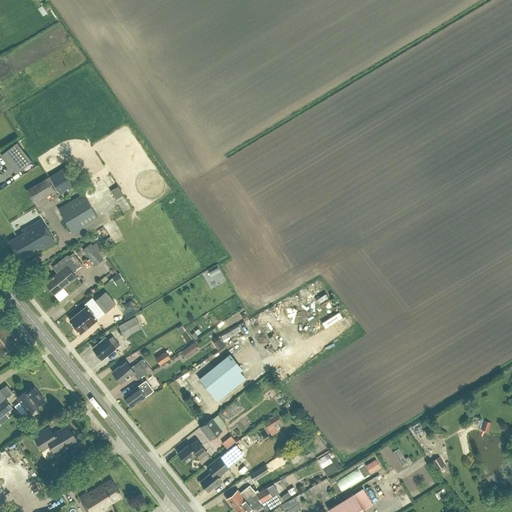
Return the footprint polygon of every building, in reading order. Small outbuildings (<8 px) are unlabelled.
[(16,141),(1,154),(16,173),(32,160),(16,141)] [(65,165),(49,176),(60,194),(76,184),(65,165)] [(41,180),(49,193),(55,190),(47,177),(41,180)] [(58,209),(72,233),(98,217),(84,193),(58,209)] [(41,219),(22,230),(23,233),(9,241),(21,261),(54,241),(41,219)] [(103,258),(98,252),(102,249),(96,241),(92,244),(91,242),(82,249),(95,265),(103,258)] [(72,272),(72,271),(82,263),(73,251),(66,256),(65,255),(51,266),(56,272),(57,273),(66,264),(72,272)] [(44,282),(54,294),(76,276),(72,271),(72,272),(66,264),(57,273),(56,272),(51,276),(44,282)] [(202,271),(209,287),(224,282),(217,265),(202,271)] [(119,274),(114,276),(118,283),(123,280),(119,274)] [(101,295),(94,301),(104,313),(111,308),(108,303),(112,300),(105,291),(101,295)] [(69,320),(78,330),(80,333),(83,330),(96,319),(86,306),(69,320)] [(322,328),(340,317),(336,310),(318,321),(322,328)] [(128,327),(138,321),(135,316),(117,325),(124,337),(132,333),(128,327)] [(0,351),(2,354),(14,344),(7,336),(10,334),(1,322),(0,321),(0,351)] [(105,337),(92,348),(102,359),(115,349),(114,348),(108,340),(105,337)] [(184,358),(197,349),(192,341),(178,350),(184,358)] [(159,364),(170,357),(165,350),(155,357),(159,364)] [(217,401),(245,378),(239,371),(242,369),(231,354),(230,353),(202,376),(198,378),(217,401)] [(147,372),(144,368),(147,366),(142,359),(130,368),(126,362),(119,367),(119,366),(112,372),(121,382),(133,373),(138,379),(147,372)] [(137,386),(123,395),(131,406),(153,390),(146,380),(137,386)] [(13,392),(7,385),(0,390),(6,397),(13,392)] [(45,400),(33,386),(25,393),(23,391),(16,397),(29,413),(35,408),(45,400)] [(4,398),(0,401),(0,417),(12,408),(4,398)] [(229,412),(239,405),(236,400),(226,407),(229,412)] [(226,425),(217,414),(212,418),(212,417),(199,427),(209,440),(222,430),(221,429),(226,425)] [(276,414),(263,422),(267,428),(280,420),(276,414)] [(68,425),(53,434),(49,428),(34,437),(41,450),(50,444),(55,454),(68,446),(68,445),(76,440),(68,425)] [(224,447),(233,441),(228,434),(219,441),(224,447)] [(207,452),(196,439),(189,445),(188,444),(177,453),(185,462),(196,453),(200,458),(207,452)] [(235,444),(228,450),(233,457),(241,451),(235,444)] [(399,465),(405,461),(398,447),(392,450),(399,465)] [(327,453),(332,462),(338,471),(342,468),(331,451),(327,453)] [(322,468),(332,462),(327,453),(317,459),(322,468)] [(208,491),(215,485),(216,486),(222,481),(218,476),(229,467),(219,456),(206,466),(211,472),(200,481),(208,491)] [(439,456),(430,462),(436,471),(445,465),(439,456)] [(302,457),(290,463),(293,468),(305,463),(302,457)] [(381,467),(376,459),(365,465),(370,473),(381,467)] [(253,480),(263,473),(269,469),(265,464),(249,474),(253,480)] [(357,468),(334,480),(339,489),(361,477),(357,468)] [(243,478),(233,485),(236,490),(247,484),(243,478)] [(111,479),(87,493),(87,492),(79,497),(87,511),(100,511),(103,511),(106,508),(108,508),(107,505),(121,496),(111,479)] [(245,500),(234,508),(237,511),(250,511),(253,510),(252,508),(254,506),(257,509),(263,504),(267,510),(280,502),(275,493),(278,491),(273,483),(266,487),(258,492),(256,494),(255,493),(252,496),(251,494),(245,500)] [(255,492),(249,485),(239,493),(237,490),(226,499),(234,508),(245,500),(251,494),(252,496),(255,493),(256,494),(258,492),(257,490),(255,492)] [(366,511),(354,492),(328,508),(330,511),(366,511)] [(292,496),(278,504),(282,511),(286,511),(297,506),(292,496)]
